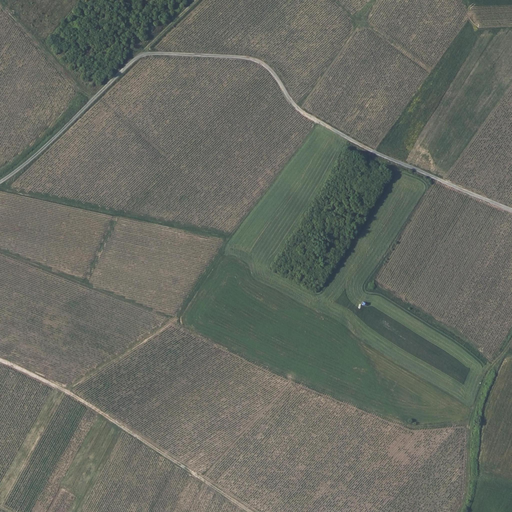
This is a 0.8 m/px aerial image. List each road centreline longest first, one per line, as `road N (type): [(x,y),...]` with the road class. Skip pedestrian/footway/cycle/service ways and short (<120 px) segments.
road 1 (track): [(0,251),(415,429),(467,424)]
road 2 (track): [(137,57),(255,60),(315,121),(511,212)]
road 3 (track): [(315,121),(174,322),(64,389)]
road 4 (track): [(250,511),(64,389),(0,361)]
road 5 (track): [(0,186),(230,238)]
road 6 (track): [(0,182),(137,57)]
road 7 (track): [(458,511),(475,397),(511,341)]
road 8 (track): [(491,366),(374,283)]
road 9 (track): [(297,109),(374,0)]
road 10 (track): [(0,6),(90,102)]
road 11 (track): [(405,425),(350,316)]
